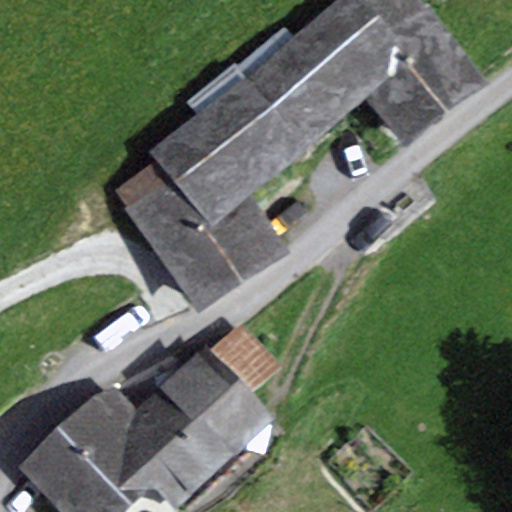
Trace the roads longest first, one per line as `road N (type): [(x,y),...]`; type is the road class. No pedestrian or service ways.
road 1 (tertiary): [(0,488),(27,438),(138,344),(209,326),(511,81)]
road 2 (track): [(0,298),(58,271),(116,259),(145,273),(186,332)]
